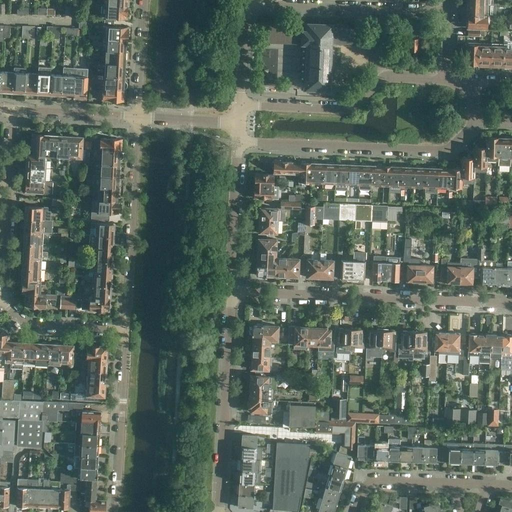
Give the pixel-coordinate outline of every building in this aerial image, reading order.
[(487,16),(488,4),(468,3),(468,4),(466,5),(466,9),(467,10),(467,15),(487,16)] [(127,7),(128,5),(106,4),(101,4),(101,17),(127,19),(127,12),(128,11),(128,9),(128,7),(127,7)] [(487,28),(487,16),(467,15),(467,16),(466,17),(466,21),(467,22),(467,27),(487,28)] [(330,29),(331,26),(308,25),(308,32),(303,32),(300,32),(299,43),(303,43),(308,43),(308,44),(308,50),(307,50),(307,51),(308,51),(307,56),(307,59),(307,64),(307,65),(307,71),(306,73),(307,73),(306,79),(306,84),(311,84),(311,88),(328,89),(330,41),(332,42),(357,43),(357,30),(330,29)] [(128,32),(125,31),(125,27),(107,26),(107,39),(126,40),(128,40),(128,32)] [(297,28),(265,26),(264,42),(296,43),(297,43),(299,43),(300,32),(297,32),(297,28)] [(64,44),(65,44),(71,45),(72,29),(65,28),(64,44)] [(418,51),(419,39),(409,38),(409,51),(418,51)] [(125,52),(126,40),(107,39),(106,51),(125,52)] [(467,44),(466,64),(478,65),(479,45),(467,44)] [(489,65),(490,45),(479,45),(478,65),(489,65)] [(491,45),(490,65),(502,66),(503,46),(491,45)] [(511,46),(503,46),(502,66),(511,66),(511,46)] [(124,64),(125,52),(106,51),(105,63),(124,64)] [(124,76),(124,64),(105,63),(104,75),(124,76)] [(12,92),(13,73),(1,72),(0,92),(5,92),(7,93),(10,93),(11,92),(12,92)] [(24,93),(25,74),(13,73),(12,92),(18,93),(19,94),(22,94),(23,93),(24,93)] [(38,94),(38,74),(25,74),(24,93),(30,93),(31,94),(34,95),(35,94),(38,94)] [(50,94),(51,75),(38,74),(38,94),(42,94),(43,95),(47,95),(48,94),(50,94)] [(62,95),(63,76),(51,75),(50,94),(55,95),(56,96),(59,96),(60,95),(62,95)] [(123,81),(124,76),(104,75),(104,87),(125,89),(127,87),(127,84),(125,81),(123,81)] [(74,98),(74,96),(75,76),(70,76),(63,76),(62,95),(65,95),(65,97),(66,98),(68,101),(71,101),(73,99),(74,98)] [(87,77),(75,76),(74,96),(86,96),(86,97),(87,77)] [(124,99),(125,89),(104,87),(104,88),(103,88),(102,101),(118,101),(118,99),(124,99)] [(44,156),(45,135),(32,135),(31,155),(44,156)] [(56,157),(57,136),(45,135),(44,156),(46,156),(56,157)] [(69,144),(70,137),(57,136),(56,157),(69,158),(69,144)] [(498,157),(499,138),(491,137),(490,136),(488,136),(486,137),(485,139),(485,141),(486,142),(486,148),(486,156),(486,161),(498,162),(498,157)] [(82,137),(70,137),(69,144),(69,158),(81,158),(82,137)] [(511,157),(511,138),(510,138),(509,137),(506,137),(504,138),(499,138),(498,157),(511,157)] [(99,151),(100,151),(121,152),(122,142),(116,142),(116,139),(100,138),(99,151)] [(486,156),(486,148),(479,148),(477,147),(475,147),(473,149),(472,151),(474,153),(474,159),(474,167),(474,172),(486,172),(486,161),(486,156)] [(122,153),(121,152),(100,151),(100,163),(119,164),(119,160),(121,159),(123,158),(123,155),(122,153)] [(45,169),(46,156),(44,156),(31,155),(27,155),(26,168),(45,169)] [(474,167),(474,159),(466,159),(465,157),(463,157),(460,160),(460,162),(461,163),(461,169),(462,169),(462,177),(462,182),(473,183),(474,172),(474,167)] [(299,178),(300,163),(278,162),(277,160),(275,160),(273,162),(272,163),(272,165),(273,166),(273,172),(292,173),(292,179),(299,179),(299,178)] [(311,182),(312,163),(306,163),(305,162),(302,162),(301,163),(300,163),(299,178),(299,179),(298,181),(311,182)] [(323,182),(324,164),(318,163),(317,162),(314,162),(313,163),(312,163),(311,182),(323,182)] [(118,176),(119,164),(100,163),(99,175),(118,176)] [(335,183),(336,164),(334,164),(333,163),(330,163),(329,164),(324,164),(323,182),(335,183)] [(347,184),(348,165),(342,164),(341,163),(338,163),(337,164),(336,164),(335,183),(347,184)] [(359,184),(360,165),(358,165),(357,164),(354,164),(353,165),(348,165),(347,184),(359,184)] [(370,185),(371,166),(366,165),(365,164),(362,164),(361,165),(360,165),(359,184),(370,185)] [(377,166),(371,166),(370,185),(386,185),(386,166),(382,166),(381,165),(378,165),(377,166)] [(401,186),(401,167),(396,167),(395,165),(392,165),(391,166),(386,166),(386,185),(401,186)] [(413,186),(413,167),(412,167),(411,166),(408,166),(407,167),(401,167),(401,186),(413,186)] [(424,187),(425,168),(420,168),(419,166),(416,166),(415,167),(413,167),(413,186),(424,187)] [(436,187),(437,168),(436,168),(435,167),(432,167),(431,168),(425,168),(424,187),(436,187)] [(448,185),(449,169),(444,169),(443,167),(440,167),(439,168),(437,168),(436,187),(448,188),(448,185)] [(45,181),(45,169),(26,168),(26,180),(45,181)] [(462,177),(462,169),(461,169),(460,169),(459,168),(456,168),(455,169),(449,169),(448,185),(448,188),(462,188),(462,182),(462,177)] [(274,175),(273,175),(254,174),(254,175),(253,176),(253,179),(254,181),(254,185),(273,186),(274,175)] [(117,188),(118,176),(99,175),(98,187),(117,188)] [(44,194),(45,181),(26,180),(25,193),(44,194)] [(278,187),(273,186),(254,185),(254,191),(252,192),(252,195),(253,196),(253,198),(259,198),(268,199),(268,198),(278,199),(278,187)] [(117,201),(117,188),(98,187),(98,200),(117,201)] [(497,210),(497,197),(485,197),(485,201),(484,202),(484,209),(497,210)] [(117,201),(98,200),(93,200),(91,219),(108,220),(108,213),(115,214),(115,209),(118,210),(119,201),(117,201)] [(259,220),(273,221),(282,222),(284,222),(285,209),(301,209),(302,202),(282,201),(282,209),(280,208),(278,208),(260,208),(259,220)] [(484,209),(484,202),(485,201),(473,201),(473,202),(473,209),(484,209)] [(339,220),(339,203),(323,202),(323,207),(322,219),(339,220)] [(355,221),(355,204),(339,203),(339,220),(355,221)] [(370,214),(371,205),(355,204),(355,221),(370,221),(370,214)] [(387,205),(371,205),(370,214),(370,221),(387,222),(387,205)] [(48,207),(44,207),(26,206),(26,212),(25,213),(24,216),(26,217),(25,219),(43,220),(50,220),(51,211),(48,211),(48,207)] [(323,207),(306,206),(306,210),(305,224),(314,225),(315,219),(322,219),(323,207)] [(496,215),(496,224),(509,225),(509,216),(496,215)] [(43,220),(25,219),(25,220),(24,221),(24,224),(25,225),(25,231),(43,232),(43,220)] [(281,233),(282,222),(273,221),(259,220),(259,233),(277,233),(281,233)] [(95,228),(95,235),(113,236),(113,235),(114,233),(114,231),(113,229),(114,223),(91,222),(90,227),(95,228)] [(42,244),(43,232),(25,231),(24,237),(23,238),(23,241),(24,242),(24,243),(42,244)] [(113,236),(95,235),(90,235),(89,247),(94,248),(112,249),(112,243),(113,242),(114,239),(113,237),(113,236)] [(276,252),(276,244),(277,240),(258,239),(258,251),(276,252)] [(42,251),(42,244),(24,243),(24,245),(23,246),(23,249),(24,250),(23,256),(42,257),(48,257),(48,252),(42,251)] [(112,254),(112,249),(94,248),(93,260),(111,261),(111,259),(113,258),(113,255),(112,254)] [(493,285),(494,262),(494,261),(483,260),(484,248),(477,248),(477,254),(477,260),(476,269),(477,269),(476,278),(480,278),(480,284),(486,285),(487,286),(490,286),(491,285),(493,285)] [(276,257),(276,252),(258,251),(257,265),(256,265),(256,267),(257,267),(256,273),(257,273),(259,275),(264,275),(264,276),(266,277),(266,275),(274,276),(275,262),(279,258),(276,257)] [(320,260),(319,278),(332,278),(333,260),(325,260),(326,254),(320,254),(320,260)] [(41,270),(42,257),(23,256),(23,262),(22,263),(22,266),(23,267),(23,269),(41,270)] [(385,280),(386,263),(386,257),(373,256),(373,262),(372,280),(374,280),(375,281),(378,281),(379,280),(385,280)] [(287,259),(287,258),(279,258),(275,262),(274,276),(286,276),(287,259)] [(299,259),(287,258),(287,259),(286,276),(298,277),(299,259)] [(402,275),(403,262),(403,258),(399,258),(399,263),(386,263),(385,280),(391,281),(392,282),(395,282),(396,281),(398,281),(398,275),(402,275)] [(459,283),(460,266),(446,266),(447,259),(441,258),(440,282),(446,283),(452,283),(453,284),(457,284),(457,283),(459,283)] [(319,278),(320,260),(307,259),(306,277),(319,278)] [(419,282),(420,265),(420,260),(412,259),(411,264),(407,264),(406,281),(413,282),(415,283),(416,282),(419,282)] [(111,262),(111,261),(93,260),(93,268),(89,268),(89,273),(111,274),(111,267),(112,266),(112,263),(111,262)] [(476,278),(477,269),(476,269),(477,260),(472,260),(472,261),(460,260),(460,266),(459,283),(472,284),(472,278),(476,278)] [(352,279),(353,261),(341,261),(340,279),(346,279),(347,280),(349,280),(350,279),(352,279)] [(364,280),(365,262),(353,261),(352,279),(354,279),(355,280),(357,280),(358,279),(364,280)] [(506,285),(506,268),(502,268),(502,263),(494,262),(493,285),(495,285),(496,286),(499,286),(500,285),(506,285)] [(419,282),(421,282),(422,282),(423,283),(425,282),(432,283),(433,265),(420,265),(419,282)] [(40,282),(41,270),(23,269),(23,270),(21,271),(21,274),(22,275),(22,281),(40,282)] [(110,279),(111,274),(89,273),(88,276),(92,276),(91,285),(110,286),(110,284),(111,283),(111,280),(110,279)] [(40,294),(40,282),(22,281),(22,286),(20,287),(20,290),(21,292),(21,293),(26,294),(40,294)] [(110,287),(110,286),(91,285),(91,296),(92,297),(109,298),(110,292),(111,291),(111,288),(110,287)] [(56,295),(40,294),(26,294),(25,306),(37,307),(38,308),(39,309),(40,309),(42,309),(42,307),(45,307),(46,299),(56,300),(56,295)] [(109,304),(109,298),(92,297),(91,296),(88,296),(88,297),(76,296),(76,301),(82,302),(81,309),(91,310),(92,311),(93,312),(94,312),(96,312),(96,310),(109,311),(109,309),(110,308),(110,305),(109,304)] [(306,345),(307,327),(294,326),(295,322),(289,321),(288,345),(294,344),(293,349),(306,349),(306,345)] [(252,335),(252,344),(269,344),(270,340),(277,341),(278,326),(262,325),(262,324),(261,324),(260,324),(260,325),(255,325),(253,327),(252,333),(251,333),(251,335),(252,335)] [(318,345),(319,327),(307,327),(306,345),(318,345)] [(327,328),(319,327),(318,345),(318,351),(334,351),(334,339),(330,339),(330,330),(326,330),(327,328)] [(350,349),(351,329),(339,328),(338,337),(337,337),(336,353),(349,353),(350,349)] [(362,329),(351,329),(350,349),(354,349),(354,347),(363,348),(363,338),(362,338),(362,329)] [(365,357),(364,364),(365,364),(369,364),(369,351),(374,351),(374,348),(382,348),(383,329),(382,329),(377,329),(377,330),(369,330),(369,336),(368,337),(368,339),(369,340),(368,349),(365,349),(365,357)] [(388,330),(383,329),(382,348),(390,349),(390,351),(398,351),(398,344),(395,344),(395,341),(396,340),(396,338),(395,337),(395,331),(388,330)] [(398,355),(397,357),(408,358),(408,360),(413,360),(413,352),(414,331),(402,331),(402,340),(401,340),(401,345),(398,344),(398,351),(398,355)] [(426,332),(414,331),(413,352),(418,352),(418,350),(427,350),(427,341),(426,341),(426,332)] [(446,353),(447,333),(435,332),(435,337),(432,337),(432,347),(434,347),(434,353),(446,353)] [(0,361),(10,362),(11,342),(9,341),(9,335),(6,334),(5,333),(1,333),(0,333),(0,361)] [(459,334),(447,333),(446,353),(446,360),(455,361),(455,354),(458,354),(459,344),(459,334)] [(478,355),(479,334),(475,334),(474,333),(471,333),(470,334),(468,334),(467,354),(478,355)] [(478,355),(478,362),(489,363),(489,355),(490,334),(486,334),(485,335),(479,334),(478,355)] [(490,334),(489,355),(490,353),(495,353),(495,358),(501,358),(502,335),(497,335),(496,334),(490,334)] [(506,336),(502,335),(501,358),(500,369),(511,369),(510,376),(511,376),(511,383),(511,396),(511,395),(511,359),(511,360),(511,353),(511,352),(511,335),(511,336),(510,335),(507,335),(506,336)] [(22,363),(23,342),(22,342),(21,341),(18,341),(17,342),(11,342),(10,362),(22,363)] [(36,345),(36,343),(35,343),(34,342),(30,342),(29,343),(23,342),(22,363),(35,364),(36,345)] [(47,364),(48,344),(47,344),(46,342),(43,342),(42,343),(36,343),(36,345),(35,364),(47,364)] [(59,365),(60,344),(59,344),(58,343),(55,343),(54,344),(48,344),(47,364),(59,365)] [(74,357),(75,345),(73,345),(72,345),(71,344),(67,344),(66,345),(60,344),(59,365),(60,365),(60,363),(72,363),(76,363),(77,358),(74,357)] [(81,358),(86,358),(106,358),(106,353),(108,352),(108,349),(107,348),(107,346),(95,345),(94,344),(91,344),(90,345),(87,345),(86,353),(82,353),(82,352),(81,358)] [(269,357),(269,344),(252,344),(251,356),(269,357)] [(268,370),(269,357),(251,356),(250,369),(268,370)] [(106,365),(106,358),(86,358),(86,359),(88,359),(87,370),(105,371),(107,369),(107,367),(106,365)] [(429,377),(429,364),(422,364),(421,376),(429,377)] [(105,374),(105,371),(87,370),(86,383),(104,383),(105,379),(106,378),(107,375),(105,374)] [(250,375),(249,387),(266,388),(266,376),(250,375)] [(349,386),(363,386),(363,377),(349,376),(349,386)] [(104,389),(104,383),(86,383),(86,395),(84,395),(83,400),(95,401),(95,396),(104,396),(104,394),(105,393),(106,390),(104,389)] [(272,388),(266,388),(249,387),(249,399),(271,400),(272,388)] [(0,416),(17,418),(18,400),(13,400),(13,399),(1,399),(0,399),(0,416)] [(272,400),(271,400),(249,399),(249,401),(247,401),(247,406),(248,406),(248,407),(248,411),(269,412),(271,410),(272,400)] [(345,418),(346,400),(333,399),(332,417),(345,418)] [(43,421),(43,402),(18,400),(17,418),(18,418),(18,421),(43,421)] [(43,401),(43,402),(43,421),(49,421),(57,421),(57,410),(72,411),(71,416),(81,416),(81,422),(100,423),(100,412),(82,411),(82,403),(43,401)] [(314,420),(315,420),(317,420),(317,402),(305,402),(305,404),(290,403),(288,424),(314,426),(314,420)] [(460,410),(444,409),(444,425),(459,426),(460,410)] [(395,424),(395,411),(388,410),(388,415),(378,415),(378,422),(378,423),(395,424)] [(476,410),(460,410),(459,426),(475,427),(476,410)] [(401,411),(395,411),(395,424),(410,424),(410,416),(401,416),(401,411)] [(362,413),(362,422),(378,422),(378,415),(378,414),(362,413)] [(15,421),(3,420),(1,445),(0,457),(1,457),(0,461),(13,462),(15,421)] [(342,446),(354,450),(355,422),(317,420),(315,420),(314,432),(343,433),(342,446)] [(41,447),(42,432),(43,421),(18,421),(17,446),(41,447)] [(99,434),(100,423),(81,422),(80,433),(99,434)] [(99,445),(99,434),(80,433),(80,444),(99,445)] [(257,435),(242,434),(241,446),(256,447),(257,435)] [(309,458),(309,451),(310,444),(276,442),(275,462),(273,493),(273,497),(272,501),(272,510),(273,510),(273,509),(297,510),(297,511),(298,511),(309,458)] [(460,448),(459,463),(471,463),(472,448),(472,443),(460,443),(460,448)] [(472,448),(471,463),(483,464),(484,444),(473,444),(472,443),(472,448)] [(98,456),(99,445),(80,444),(79,455),(98,456)] [(441,462),(441,444),(436,444),(436,447),(422,447),(422,462),(435,462),(435,461),(441,462)] [(459,463),(460,448),(448,447),(448,444),(441,444),(441,462),(448,462),(448,463),(459,463)] [(484,444),(483,464),(484,464),(496,464),(502,464),(503,445),(485,444),(484,444)] [(503,445),(502,464),(509,464),(509,465),(511,464),(511,444),(503,444),(503,445)] [(357,445),(356,459),(374,460),(375,445),(357,445)] [(386,460),(387,446),(375,445),(374,460),(386,460)] [(255,459),(256,447),(241,446),(240,458),(255,459)] [(354,450),(342,446),(340,446),(338,452),(351,455),(350,456),(354,456),(354,450)] [(398,461),(399,446),(387,446),(386,460),(398,461)] [(410,461),(411,446),(399,446),(398,461),(410,461)] [(422,462),(422,447),(411,446),(410,461),(422,462)] [(347,467),(350,456),(351,455),(338,452),(336,451),(332,463),(347,467)] [(97,468),(98,456),(79,455),(79,467),(97,468)] [(254,471),(255,459),(240,458),(239,470),(254,471)] [(343,479),(347,467),(332,463),(329,474),(334,476),(343,479)] [(76,490),(77,477),(73,477),(61,467),(60,489),(59,489),(58,508),(69,508),(69,490),(76,490)] [(97,478),(97,468),(79,467),(78,478),(86,478),(97,478)] [(239,470),(239,482),(254,483),(260,483),(260,471),(254,471),(239,470)] [(58,508),(59,489),(54,489),(54,480),(53,480),(53,474),(49,474),(49,480),(48,480),(47,507),(58,508)] [(340,490),(343,479),(334,476),(329,474),(326,486),(340,490)] [(0,505),(8,506),(9,482),(0,481),(0,478),(0,477),(0,505)] [(27,506),(28,479),(17,478),(17,482),(16,506),(27,506)] [(96,500),(97,478),(86,478),(85,490),(85,495),(85,499),(96,500)] [(37,507),(38,488),(33,488),(33,479),(28,479),(27,506),(37,507)] [(47,507),(48,480),(44,479),(44,482),(38,482),(38,488),(37,507),(47,507)] [(253,495),(254,483),(239,482),(238,494),(253,495)] [(336,502),(340,490),(326,486),(322,497),(336,502)] [(252,508),(253,495),(238,494),(237,507),(252,508)] [(333,511),(336,502),(322,497),(319,509),(318,511),(333,511)] [(416,509),(416,503),(416,497),(409,497),(408,509),(416,509)] [(502,504),(502,505),(511,508),(511,506),(511,500),(500,497),(498,503),(502,504)] [(106,501),(96,500),(85,499),(85,505),(90,505),(89,511),(105,511),(106,501)] [(378,501),(374,511),(389,511),(392,505),(395,506),(396,502),(389,500),(388,504),(378,501)] [(440,511),(438,503),(427,505),(426,501),(420,503),(421,507),(423,506),(424,511),(440,511)]
